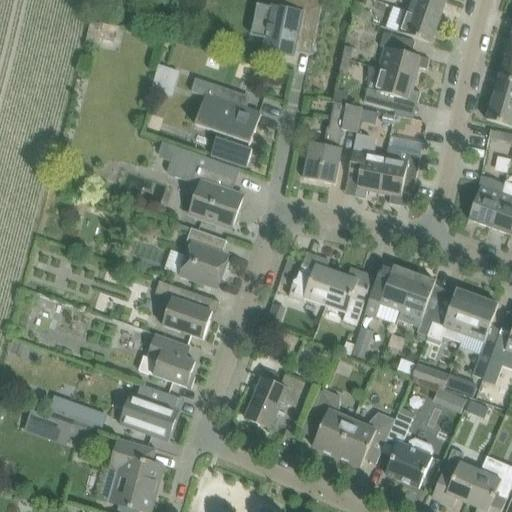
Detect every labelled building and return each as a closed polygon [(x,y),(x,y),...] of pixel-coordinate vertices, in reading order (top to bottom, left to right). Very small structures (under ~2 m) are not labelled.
[(251,37),(261,39),(265,39),(262,53),(295,60),(297,52),(312,55),(322,0),(296,0),(294,10),(272,6),(272,8),(258,5),(251,37)] [(436,0),(410,0),(406,12),(439,24),(446,3),(436,0)] [(355,3),(352,16),(360,18),(363,4),(355,3)] [(439,24),(406,12),(398,33),(431,45),(439,24)] [(89,28),(101,31),(104,23),(91,20),(89,28)] [(103,29),(99,43),(113,47),(117,32),(103,29)] [(385,49),(379,70),(416,80),(419,69),(427,71),(430,61),(412,56),(415,43),(384,34),(380,48),(385,49)] [(345,48),(343,60),(350,62),(353,49),(345,48)] [(511,59),(506,58),(500,79),(511,82),(511,59)] [(350,62),(343,60),(340,73),(348,75),(350,62)] [(416,80),(379,70),(373,90),(368,89),(364,103),(395,112),(399,99),(418,104),(421,94),(413,91),(416,80)] [(224,102),(228,90),(196,79),(192,92),(206,97),(196,127),(221,135),(219,140),(218,139),(212,156),(247,168),(253,151),(248,149),(249,145),(251,145),(261,115),(224,102)] [(511,82),(500,79),(493,100),(511,105),(511,82)] [(511,105),(493,100),(487,121),(511,128),(511,105)] [(309,155),(305,154),(302,168),(306,169),(304,180),(335,186),(342,150),(339,149),(343,131),(357,134),(362,109),(335,104),(330,129),(328,128),(324,147),(311,144),(309,155)] [(392,124),(393,115),(383,113),(381,122),(392,124)] [(489,139),(511,143),(511,135),(490,131),(489,139)] [(368,192),(379,194),(387,157),(375,154),(375,152),(376,148),(375,144),(373,140),(369,138),(358,136),(358,135),(357,135),(349,178),(359,180),(356,198),(366,200),(368,192)] [(163,143),(163,144),(180,150),(178,156),(175,155),(169,172),(171,176),(185,181),(186,178),(193,181),(190,190),(202,194),(194,217),(200,219),(218,226),(220,223),(233,227),(242,201),(229,196),(231,191),(230,191),(237,171),(240,173),(241,170),(163,143)] [(387,157),(379,194),(391,196),(389,205),(400,207),(404,187),(415,189),(421,157),(388,150),(387,157)] [(469,221),(490,229),(503,193),(505,186),(504,186),(502,184),(498,182),(493,180),(491,180),(486,179),(481,178),(480,186),(482,187),(469,221)] [(490,229),(510,236),(511,229),(511,185),(505,183),(504,186),(505,186),(503,193),(490,229)] [(182,277),(217,289),(229,257),(223,255),(228,242),(192,229),(187,244),(192,246),(182,277)] [(306,300),(326,307),(337,274),(327,270),(330,262),(319,258),(317,263),(306,259),(304,262),(289,257),(280,283),(293,288),(289,298),(305,304),(306,300)] [(381,305),(401,313),(415,275),(394,268),(393,272),(382,268),(374,291),(365,315),(376,318),(381,305)] [(337,274),(326,307),(347,314),(343,322),(357,327),(366,301),(372,282),(360,278),(362,273),(351,269),(348,278),(337,274)] [(417,333),(428,337),(433,323),(437,312),(427,309),(436,283),(415,275),(401,313),(422,320),(417,333)] [(213,302),(220,304),(220,303),(200,296),(160,282),(157,291),(168,295),(167,298),(172,300),(163,327),(185,334),(204,341),(210,323),(213,313),(209,312),(213,302)] [(433,323),(428,337),(442,343),(444,338),(461,344),(464,336),(478,298),(457,290),(457,292),(444,327),(433,323)] [(478,298),(464,336),(485,343),(492,325),(499,306),(478,298)] [(66,310),(60,329),(87,338),(93,319),(66,310)] [(360,331),(353,355),(366,359),(368,353),(367,352),(368,348),(360,345),(364,333),(360,331)] [(139,372),(168,382),(187,389),(187,388),(192,389),(196,379),(191,377),(196,362),(187,359),(191,347),(172,341),(157,335),(148,359),(144,357),(139,372)] [(343,354),(351,357),(355,346),(347,343),(343,354)] [(480,356),(473,376),(483,380),(494,352),(483,348),(480,356)] [(494,352),(483,380),(494,384),(505,356),(494,352)] [(402,361),(398,374),(413,379),(417,366),(402,361)] [(413,379),(445,390),(449,377),(417,366),(413,379)] [(299,411),(310,386),(286,375),(281,386),(263,379),(245,419),(271,430),(283,404),(299,411)] [(463,382),(449,377),(445,390),(459,395),(463,382)] [(5,382),(1,395),(13,398),(16,385),(5,382)] [(168,443),(179,412),(175,410),(179,399),(160,392),(141,385),(137,397),(132,395),(121,426),(138,432),(168,443)] [(313,448),(337,458),(353,422),(339,416),(341,398),(324,390),(313,416),(305,434),(317,440),(313,448)] [(57,398),(52,411),(101,429),(106,416),(57,398)] [(34,409),(28,429),(69,443),(71,437),(76,423),(34,409)] [(377,465),(382,453),(396,421),(379,414),(366,427),(353,422),(337,458),(361,469),(365,460),(377,465)] [(396,421),(382,453),(393,458),(386,475),(420,490),(433,458),(432,458),(434,453),(431,447),(416,440),(410,443),(408,448),(403,445),(413,421),(399,414),(396,421)] [(127,473),(118,506),(140,511),(151,511),(164,467),(153,464),(157,450),(119,440),(111,468),(127,473)] [(457,500),(467,505),(481,472),(461,464),(465,456),(453,450),(434,495),(445,499),(443,504),(454,508),(457,500)] [(481,472),(468,505),(478,509),(476,511),(502,511),(506,504),(511,489),(511,468),(488,458),(481,472)]
